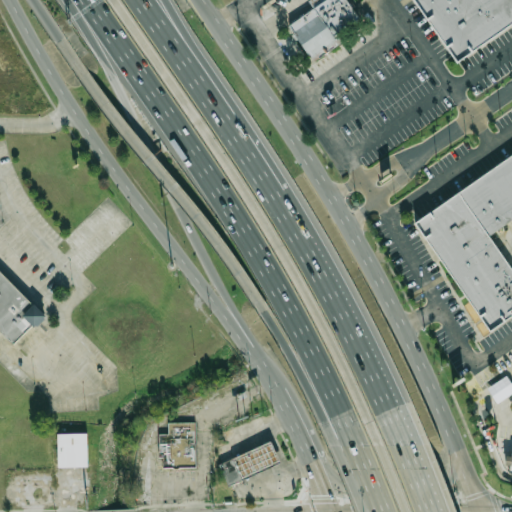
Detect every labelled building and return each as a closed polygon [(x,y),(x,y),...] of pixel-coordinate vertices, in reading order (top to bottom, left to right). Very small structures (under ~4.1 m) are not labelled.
[(287,26),(312,8),(323,0),(345,0),(358,18),(332,36),(334,38),(309,56),(308,56),(287,26)] [(323,0),(312,8),(310,5),(306,1),(307,0),(323,0)] [(412,0),(511,0),(511,20),(455,61),(412,0)] [(309,56),(313,61),(341,41),(337,36),(334,38),(309,56)] [(511,154),(511,220),(488,237),(511,270),(511,308),(509,311),(511,316),(490,331),(414,223),(511,154)] [(0,328),(0,271),(42,313),(14,342),(0,328)] [(511,395),(505,400),(494,384),(511,371),(511,395)] [(159,434),(169,433),(168,423),(195,421),(195,468),(164,469),(163,459),(158,459),(159,434)] [(56,433),(88,432),(89,463),(86,463),(86,467),(57,467),(56,433)] [(235,456),(269,442),(279,463),(244,479),(235,456)] [(218,463),(235,456),(244,479),(227,486),(218,463)]
